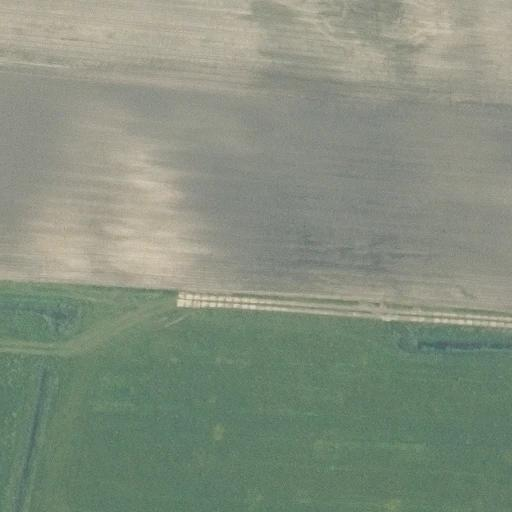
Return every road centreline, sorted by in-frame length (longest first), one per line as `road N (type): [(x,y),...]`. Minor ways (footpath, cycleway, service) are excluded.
road 1 (track): [(0,285),(174,296),(60,348),(0,344)]
road 2 (track): [(174,296),(511,321)]
